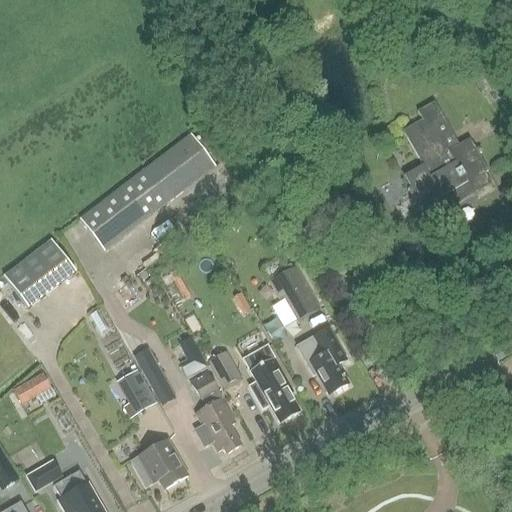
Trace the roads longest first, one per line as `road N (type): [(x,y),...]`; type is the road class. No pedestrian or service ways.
road 1 (secondary): [(208,511),(511,345)]
road 2 (residential): [(0,212),(63,160),(70,144),(65,93),(38,0)]
